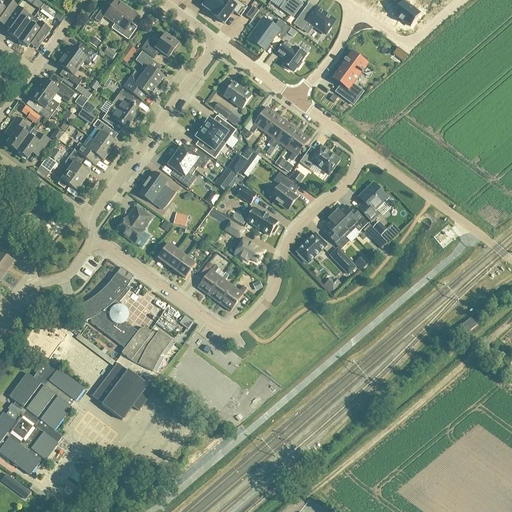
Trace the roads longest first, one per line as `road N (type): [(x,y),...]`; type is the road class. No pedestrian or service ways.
road 1 (residential): [(92,239),(230,332),(271,300),(294,234),(370,155)]
road 2 (track): [(511,321),(288,511)]
road 3 (residential): [(89,222),(218,42)]
road 4 (residential): [(509,259),(370,155)]
road 5 (residential): [(353,6),(409,47),(462,0)]
road 6 (residential): [(0,324),(26,286),(69,274),(92,239)]
